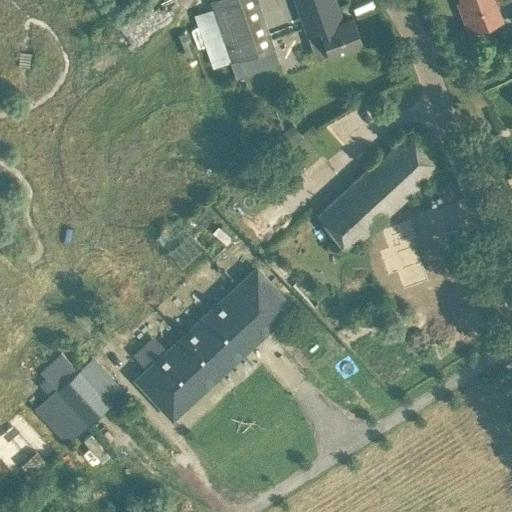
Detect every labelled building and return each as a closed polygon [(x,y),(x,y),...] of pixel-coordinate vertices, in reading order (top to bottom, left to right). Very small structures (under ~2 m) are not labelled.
[(210,0),(232,59),(239,56),(244,74),(279,62),(274,45),(257,0),(210,0)] [(343,20),(338,5),(336,0),(295,0),(308,33),(317,58),(362,42),(353,17),(343,20)] [(463,0),(466,7),(463,8),(471,29),(500,18),(493,0),(463,0)] [(347,248),(424,178),(439,165),(407,130),(318,211),(347,248)] [(410,218),(382,229),(385,238),(388,247),(379,250),(388,274),(397,271),(403,288),(403,289),(428,280),(413,238),(416,237),(410,218)] [(139,378),(172,413),(289,304),(257,269),(139,378)] [(57,388),(35,409),(66,443),(110,403),(125,390),(93,355),(78,369),(61,351),(41,369),(57,388)]
